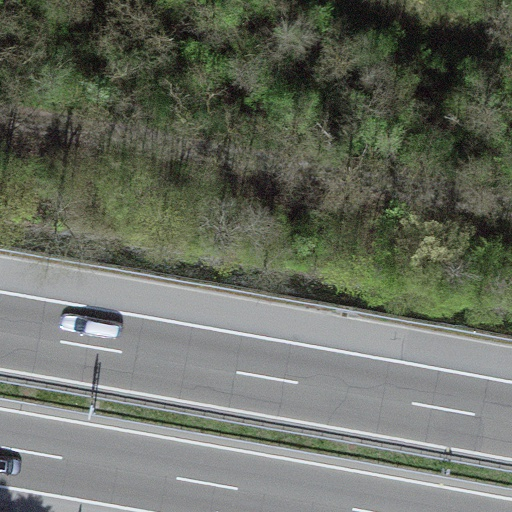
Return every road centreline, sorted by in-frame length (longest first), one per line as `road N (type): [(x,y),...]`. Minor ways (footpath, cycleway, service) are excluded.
road 1 (motorway): [(511,421),(0,331)]
road 2 (track): [(0,120),(511,198)]
road 3 (motorway): [(0,447),(368,511)]
